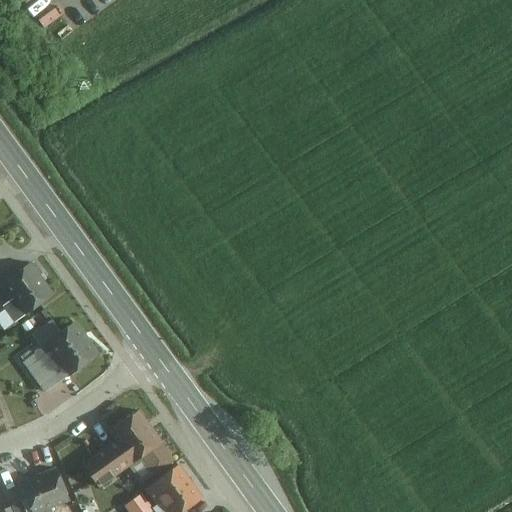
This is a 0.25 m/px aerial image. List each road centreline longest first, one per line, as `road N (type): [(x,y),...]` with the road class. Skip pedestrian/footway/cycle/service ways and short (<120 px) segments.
road 1 (secondary): [(158,357),(0,139)]
road 2 (secondary): [(269,511),(158,357)]
road 3 (residential): [(0,454),(158,357)]
